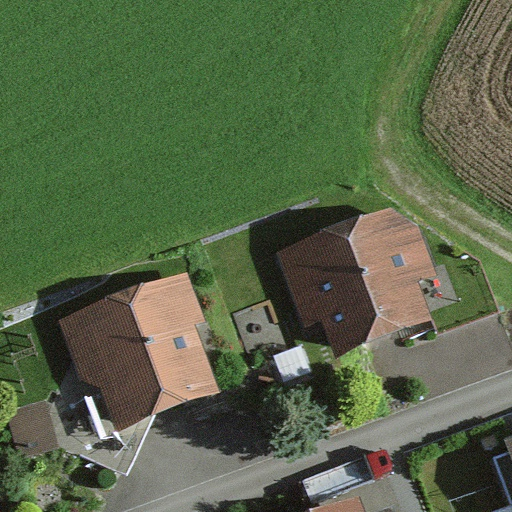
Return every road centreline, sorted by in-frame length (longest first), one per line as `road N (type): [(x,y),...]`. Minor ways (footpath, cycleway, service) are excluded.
road 1 (residential): [(511,392),(186,511)]
road 2 (track): [(511,244),(395,166),(393,121),(446,0)]
